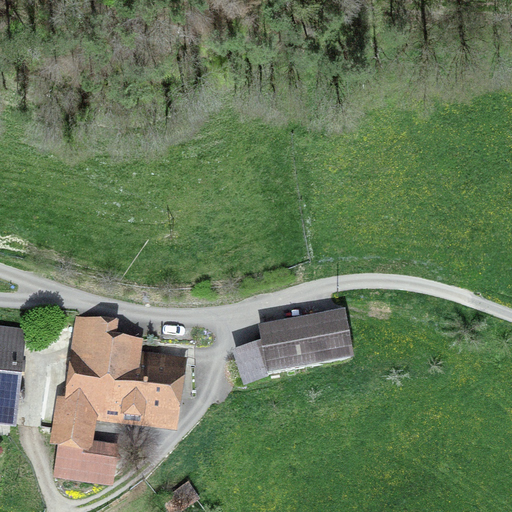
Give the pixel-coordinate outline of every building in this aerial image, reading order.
[(83,461),(89,408),(168,417),(174,370),(137,365),(140,345),(114,342),(115,334),(103,324),(78,321),(59,477),(104,483),(106,464),(83,461)] [(161,326),(160,345),(196,347),(197,328),(161,326)] [(267,376),(351,362),(344,327),(261,341),(263,350),(235,360),(244,384),(267,376)] [(0,343),(0,414),(13,416),(20,346),(0,343)] [(188,485),(162,504),(167,511),(168,511),(194,494),(188,485)]
